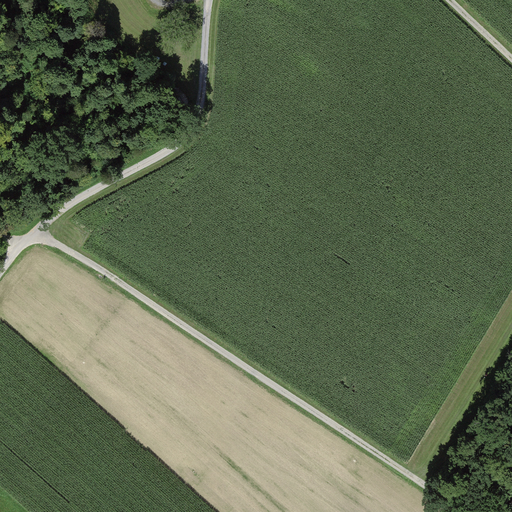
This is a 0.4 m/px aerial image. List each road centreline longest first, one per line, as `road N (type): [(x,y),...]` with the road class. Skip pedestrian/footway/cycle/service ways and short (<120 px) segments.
road 1 (track): [(447,511),(71,252),(36,236)]
road 2 (track): [(212,0),(194,124),(88,194),(0,273)]
